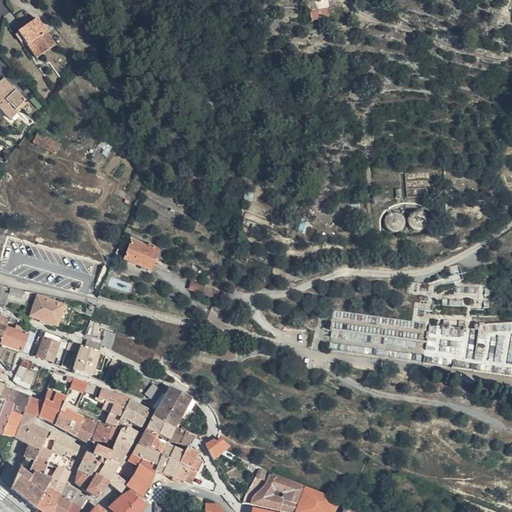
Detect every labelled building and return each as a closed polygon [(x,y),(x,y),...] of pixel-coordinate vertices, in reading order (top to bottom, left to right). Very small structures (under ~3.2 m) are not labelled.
[(17,34),(26,45),(37,59),(55,44),(34,18),(16,32),(17,34)] [(23,47),(26,45),(17,34),(14,36),(23,47)] [(25,92),(2,71),(0,73),(0,101),(11,112),(18,104),(16,102),(25,92)] [(58,143),(35,132),(31,141),(54,152),(58,143)] [(435,195),(435,170),(409,170),(410,195),(435,195)] [(404,212),(399,208),(395,208),(391,210),(388,213),(386,218),(387,223),(390,227),(395,229),(400,229),(405,226),(407,221),(407,216),(404,212)] [(428,210),(424,208),(419,208),(414,210),(411,214),(410,219),(412,224),(416,228),(420,229),(426,228),(429,224),(431,219),(431,215),(428,210)] [(160,261),(163,253),(157,250),(160,245),(150,241),(149,244),(133,237),(125,256),(150,267),(154,259),(160,261)] [(203,291),(206,282),(193,277),(190,286),(203,291)] [(0,300),(8,305),(13,291),(28,292),(29,289),(14,286),(0,282),(0,300)] [(217,296),(220,287),(206,282),(203,291),(217,296)] [(70,319),(76,307),(42,294),(34,313),(59,323),(62,316),(70,319)] [(88,301),(81,299),(76,298),(73,305),(85,309),(88,301)] [(92,312),(96,304),(88,301),(85,309),(92,312)] [(374,325),(375,315),(335,311),(332,344),(375,348),(376,344),(379,344),(380,334),(383,334),(384,326),(374,325)] [(8,320),(0,314),(0,340),(6,326),(8,320)] [(102,345),(109,326),(92,320),(85,338),(102,345)] [(420,340),(423,325),(407,323),(406,327),(399,326),(397,337),(402,338),(401,343),(408,344),(409,338),(420,340)] [(501,352),(501,351),(509,351),(509,363),(511,362),(511,336),(511,337),(500,337),(500,343),(493,343),(490,339),(498,335),(489,335),(486,328),(495,323),(480,323),(480,342),(486,342),(487,353),(494,350),(495,353),(495,355),(501,352)] [(25,334),(6,326),(0,340),(0,345),(18,351),(25,334)] [(47,337),(38,355),(53,362),(61,344),(47,337)] [(71,369),(79,345),(70,342),(62,365),(71,369)] [(99,353),(82,345),(73,370),(90,376),(93,368),(99,353)] [(107,356),(99,353),(93,368),(101,371),(107,356)] [(20,375),(28,375),(29,361),(21,361),(20,375)] [(151,378),(131,368),(128,374),(148,383),(151,378)] [(91,382),(77,377),(75,380),(73,385),(88,390),(91,382)] [(100,385),(91,382),(88,390),(98,393),(100,385)] [(20,392),(5,386),(0,399),(0,404),(9,408),(12,410),(20,392)] [(174,428),(175,426),(192,396),(171,387),(152,416),(174,428)] [(130,397),(102,389),(98,399),(106,402),(103,409),(111,411),(106,424),(119,429),(122,419),(129,401),(130,397)] [(50,390),(46,400),(49,401),(63,407),(68,397),(50,390)] [(31,396),(20,392),(12,410),(24,414),(31,396)] [(31,396),(24,414),(34,418),(36,414),(41,400),(31,396)] [(45,402),(41,400),(36,414),(43,418),(49,401),(46,400),(45,402)] [(63,407),(49,401),(43,418),(55,424),(63,407)] [(149,410),(129,401),(122,419),(141,428),(149,410)] [(0,404),(0,432),(1,431),(9,408),(0,404)] [(85,417),(63,407),(55,424),(75,437),(85,417)] [(9,408),(1,431),(0,432),(0,438),(12,442),(15,435),(24,414),(12,410),(9,408)] [(34,418),(24,414),(15,435),(27,442),(39,447),(48,431),(33,423),(34,418)] [(158,435),(168,440),(174,428),(152,416),(145,432),(157,438),(158,435)] [(92,438),(98,423),(85,417),(75,437),(84,442),(87,436),(92,438)] [(106,424),(101,423),(94,438),(113,446),(116,441),(120,434),(122,430),(119,429),(106,424)] [(204,434),(184,424),(183,427),(203,436),(204,434)] [(189,451),(190,448),(196,436),(175,426),(174,428),(168,440),(189,451)] [(128,432),(122,430),(120,434),(132,442),(139,432),(130,428),(128,432)] [(52,434),(48,431),(39,447),(32,458),(23,453),(10,483),(34,503),(49,477),(55,466),(47,462),(53,449),(58,440),(51,436),(52,434)] [(53,432),(52,434),(51,436),(58,440),(53,449),(64,455),(66,451),(77,455),(80,448),(72,442),(53,432)] [(139,442),(159,454),(164,444),(156,440),(157,438),(145,432),(139,442)] [(132,442),(120,434),(116,441),(127,449),(132,442)] [(229,444),(218,435),(216,439),(225,446),(227,447),(229,444)] [(207,444),(213,457),(225,446),(216,439),(207,444)] [(118,463),(127,449),(116,441),(113,446),(110,451),(107,456),(118,463)] [(39,447),(27,442),(23,453),(32,458),(39,447)] [(133,451),(157,465),(162,455),(159,454),(139,442),(133,451)] [(162,455),(157,465),(158,466),(157,468),(164,471),(175,449),(164,444),(159,454),(162,455)] [(106,458),(107,456),(110,451),(97,446),(94,453),(106,458)] [(196,456),(198,452),(190,448),(189,451),(188,453),(183,463),(191,467),(184,480),(191,483),(203,460),(196,456)] [(55,466),(69,474),(75,460),(64,455),(53,449),(47,462),(55,466)] [(175,449),(164,471),(173,475),(184,453),(175,449)] [(101,466),(106,458),(94,453),(89,451),(84,460),(100,468),(101,466)] [(130,488),(142,495),(157,468),(158,466),(157,465),(133,451),(128,460),(138,467),(127,486),(130,488)] [(183,463),(188,453),(185,452),(184,453),(173,475),(184,480),(191,467),(183,463)] [(119,464),(118,463),(107,456),(106,458),(101,466),(113,473),(119,464)] [(79,470),(94,479),(96,475),(100,468),(84,460),(79,470)] [(55,466),(49,477),(64,486),(69,474),(55,466)] [(107,482),(113,473),(101,466),(100,468),(96,475),(107,482)] [(258,466),(253,479),(241,501),(250,503),(294,511),(332,511),(338,500),(268,473),(269,471),(258,466)] [(86,491),(94,479),(79,470),(77,483),(86,491)] [(127,482),(113,473),(107,482),(121,490),(127,482)] [(96,475),(94,479),(86,491),(96,498),(107,482),(96,475)] [(49,477),(34,503),(47,511),(49,511),(58,496),(64,486),(49,477)] [(58,496),(69,502),(76,491),(64,486),(58,496)] [(127,489),(140,498),(142,495),(130,488),(127,489)] [(138,511),(145,501),(140,498),(127,489),(120,495),(110,508),(116,511),(138,511)] [(76,491),(69,502),(79,508),(87,498),(76,491)] [(58,496),(49,511),(64,511),(69,502),(58,496)] [(167,511),(168,502),(155,502),(154,511),(227,511),(225,508),(217,502),(215,501),(206,501),(205,511),(212,511),(211,511),(167,511)] [(69,502),(64,511),(76,511),(79,508),(69,502)]
